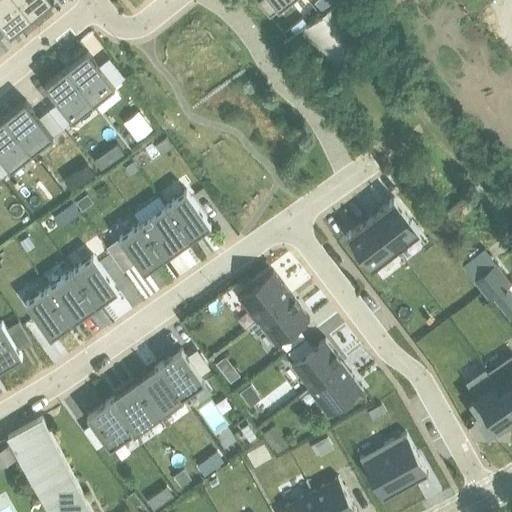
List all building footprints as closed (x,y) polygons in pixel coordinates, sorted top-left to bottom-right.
[(0,0),(0,37),(54,0),(0,0)] [(259,0),(259,1),(270,15),(288,0),(259,0)] [(347,0),(342,0),(336,5),(353,26),(363,19),(347,0)] [(334,6),(303,29),(333,70),(364,47),(334,6)] [(95,102),(114,86),(116,84),(87,49),(66,66),(95,102)] [(66,66),(45,84),(59,101),(50,109),(64,127),(95,102),(66,66)] [(114,86),(95,102),(103,111),(122,95),(114,86)] [(4,117),(32,152),(64,127),(50,109),(39,117),(25,100),(4,117)] [(131,106),(115,116),(127,136),(144,125),(131,106)] [(32,152),(4,117),(0,120),(0,177),(0,178),(32,152)] [(144,152),(161,142),(156,134),(139,144),(144,152)] [(108,137),(84,153),(92,166),(117,150),(108,137)] [(78,157),(55,175),(65,188),(88,171),(78,157)] [(166,205),(192,239),(212,225),(187,190),(166,205)] [(44,209),(52,222),(71,209),(63,197),(44,209)] [(370,217),(396,250),(420,232),(394,198),(370,217)] [(141,223),(166,258),(190,240),(192,239),(166,205),(141,223)] [(396,250),(370,217),(347,234),(373,268),(396,250)] [(120,238),(137,263),(144,273),(166,258),(141,223),(120,238)] [(137,263),(120,238),(108,247),(107,248),(124,272),(137,263)] [(484,251),(463,267),(491,302),(494,299),(511,320),(511,319),(511,290),(508,286),(511,284),(484,251)] [(73,271),(98,305),(118,291),(94,256),(73,271)] [(259,319),(292,295),(273,270),(238,297),(257,321),(259,319)] [(48,288),(73,323),(98,305),(73,271),(48,288)] [(73,323),(48,288),(26,304),(51,339),(73,323)] [(292,295),(259,319),(278,343),(280,342),(299,327),(310,318),(292,295)] [(0,323),(0,370),(23,357),(3,322),(0,323)] [(299,327),(280,342),(287,351),(306,337),(299,327)] [(295,362),(314,348),(307,338),(288,353),(295,362)] [(314,348),(295,362),(294,363),(312,387),(344,363),(326,339),(314,348)] [(159,365),(182,398),(205,381),(201,376),(187,356),(182,349),(159,365)] [(187,356),(201,376),(212,369),(197,349),(187,356)] [(217,353),(207,359),(219,378),(229,371),(217,353)] [(511,355),(486,373),(511,410),(511,355)] [(344,363),(312,387),(310,389),(329,414),(364,388),(344,363)] [(135,382),(158,415),(182,398),(159,365),(135,382)] [(484,371),(466,383),(476,398),(469,402),(477,414),(474,416),(480,425),(488,437),(508,424),(511,421),(511,410),(486,373),(484,371)] [(110,400),(134,432),(158,415),(135,382),(110,400)] [(251,384),(240,392),(251,406),(261,398),(251,384)] [(93,423),(106,443),(110,448),(134,432),(110,400),(87,416),(93,423)] [(92,511),(43,418),(8,437),(49,511),(92,511)] [(266,449),(277,441),(265,422),(253,429),(266,449)] [(106,443),(93,423),(83,430),(97,450),(106,443)] [(311,455),(326,447),(318,432),(303,441),(311,455)] [(406,433),(360,458),(380,495),(383,500),(397,493),(429,475),(406,433)] [(245,466),(262,455),(251,439),(234,449),(245,466)] [(8,448),(0,452),(0,470),(16,462),(8,448)] [(187,461),(195,473),(215,459),(208,448),(187,461)] [(185,468),(174,475),(182,486),(192,479),(185,468)] [(312,491),(323,511),(357,511),(339,477),(312,491)] [(157,483),(136,497),(144,509),(165,494),(157,483)] [(288,509),(289,511),(323,511),(312,491),(286,506),(288,509)]
